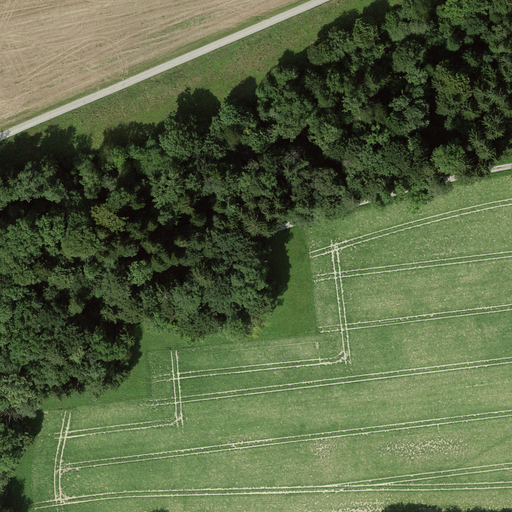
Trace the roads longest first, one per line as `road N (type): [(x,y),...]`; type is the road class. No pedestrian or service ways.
road 1 (track): [(511,168),(388,194),(0,324)]
road 2 (track): [(0,139),(323,0)]
